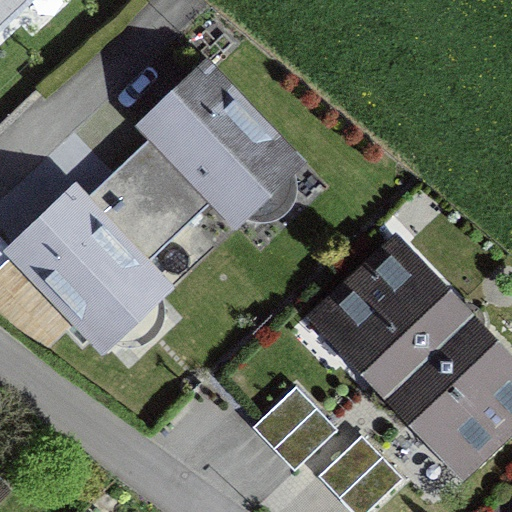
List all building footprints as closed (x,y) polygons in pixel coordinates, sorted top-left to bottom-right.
[(0,0),(0,41),(43,0),(0,0)] [(302,171),(205,73),(142,135),(147,140),(209,202),(240,233),(302,171)] [(142,269),(209,202),(147,140),(80,206),(142,269)] [(80,206),(71,198),(9,259),(106,357),(168,295),(142,269),(80,206)] [(471,315),(392,236),(303,324),(382,402),(471,315)] [(511,430),(511,356),(471,315),(382,402),(460,481),(511,430)] [(332,425),(296,386),(252,426),(272,447),(288,465),(332,425)] [(360,511),(397,478),(358,437),(318,474),(341,499),(353,511),(360,511)]
